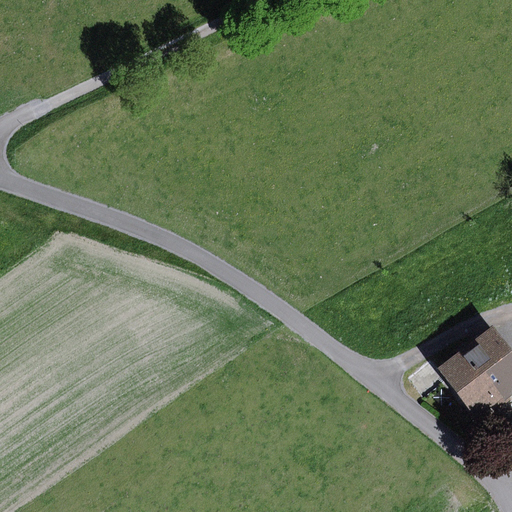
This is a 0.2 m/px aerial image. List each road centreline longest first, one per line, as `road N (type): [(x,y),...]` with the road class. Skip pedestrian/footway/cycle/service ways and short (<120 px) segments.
road 1 (residential): [(0,183),(162,236),(247,285),(391,391),(510,502)]
road 2 (track): [(266,0),(0,128)]
